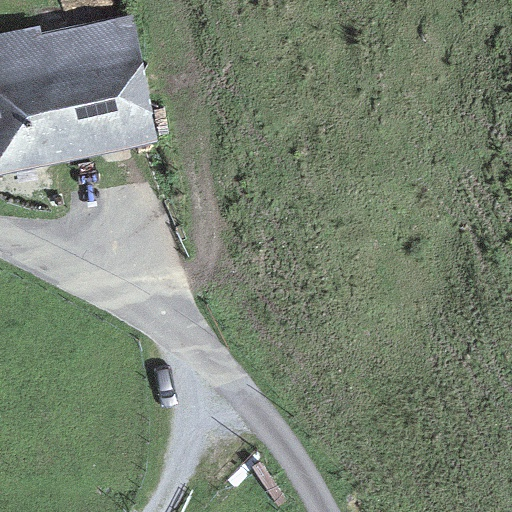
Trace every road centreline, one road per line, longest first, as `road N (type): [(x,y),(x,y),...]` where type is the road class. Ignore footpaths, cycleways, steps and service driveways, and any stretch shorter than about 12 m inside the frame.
road 1 (unclassified): [(326,511),(255,405),(191,344),(0,234)]
road 2 (track): [(156,511),(236,383)]
